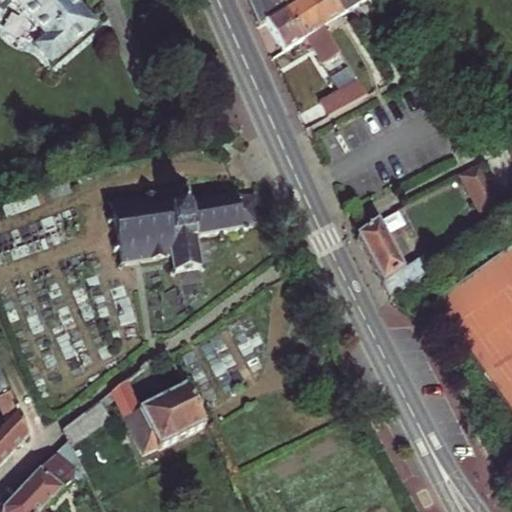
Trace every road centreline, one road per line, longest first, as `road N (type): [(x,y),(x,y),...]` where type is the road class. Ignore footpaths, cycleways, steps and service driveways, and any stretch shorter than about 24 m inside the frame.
road 1 (tertiary): [(400,388),(219,0)]
road 2 (tertiary): [(481,511),(400,388)]
road 3 (tertiary): [(400,388),(454,511)]
